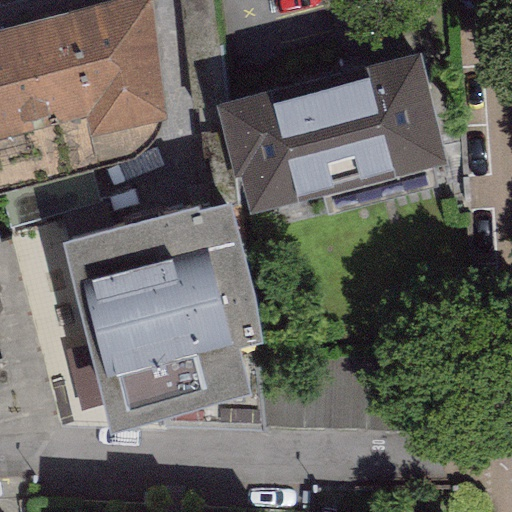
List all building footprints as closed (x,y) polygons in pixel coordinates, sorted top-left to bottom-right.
[(153,0),(43,0),(0,11),(0,180),(121,151),(138,146),(149,137),(156,125),(161,114),(161,102),(166,101),(153,0)] [(417,26),(217,79),(234,142),(239,141),(249,180),(321,161),(328,187),(440,158),(435,136),(446,133),(417,26)] [(200,174),(63,207),(110,397),(248,363),(236,316),(263,309),(229,171),(201,178),(200,174)] [(0,419),(62,420),(9,220),(0,222),(0,419)] [(0,511),(10,511),(11,495),(0,494),(0,511)] [(149,501),(76,497),(75,511),(267,511),(267,508),(193,504),(193,500),(149,497),(149,501)]
